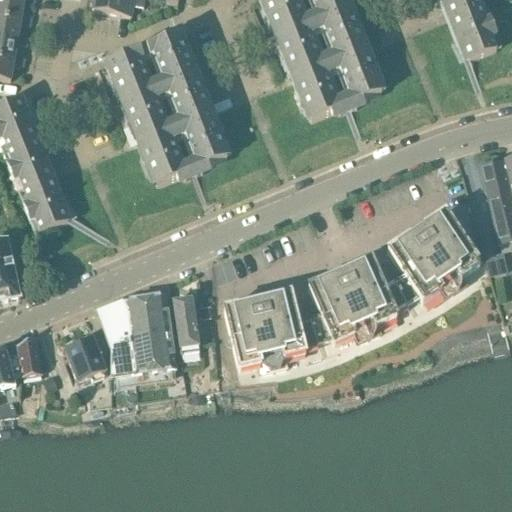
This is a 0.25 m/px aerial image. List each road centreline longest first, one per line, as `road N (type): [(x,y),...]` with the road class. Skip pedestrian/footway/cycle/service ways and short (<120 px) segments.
road 1 (residential): [(511,131),(448,143),(0,333)]
road 2 (residential): [(213,11),(118,51),(68,43)]
road 3 (residential): [(93,170),(60,86),(68,43)]
